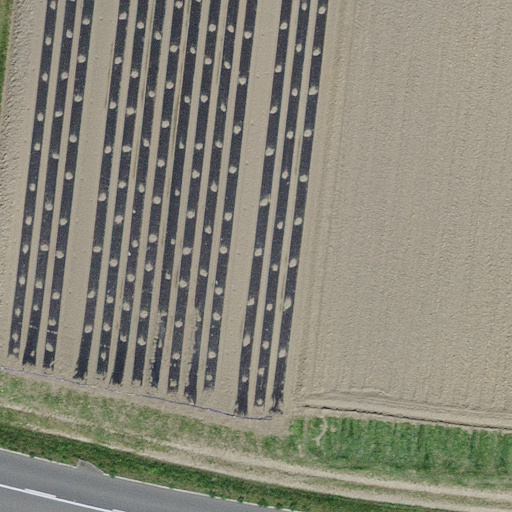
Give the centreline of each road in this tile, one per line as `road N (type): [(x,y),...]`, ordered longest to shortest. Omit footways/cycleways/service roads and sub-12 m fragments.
road 1 (track): [(511,489),(327,484),(0,408)]
road 2 (primary): [(0,481),(122,511)]
